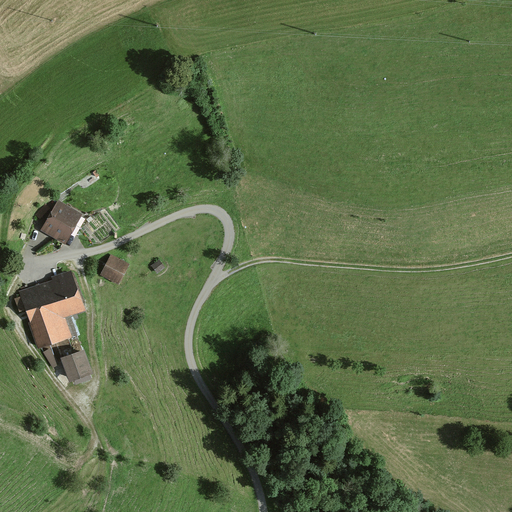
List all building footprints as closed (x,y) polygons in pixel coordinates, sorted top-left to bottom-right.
[(87,220),(60,207),(48,233),(75,246),(87,220)] [(137,268),(117,259),(110,275),(129,284),(137,268)] [(169,269),(165,263),(158,268),(162,274),(169,269)] [(91,278),(30,293),(45,350),(80,341),(74,318),(100,312),(91,278)] [(96,354),(73,361),(80,383),(103,377),(96,354)]
